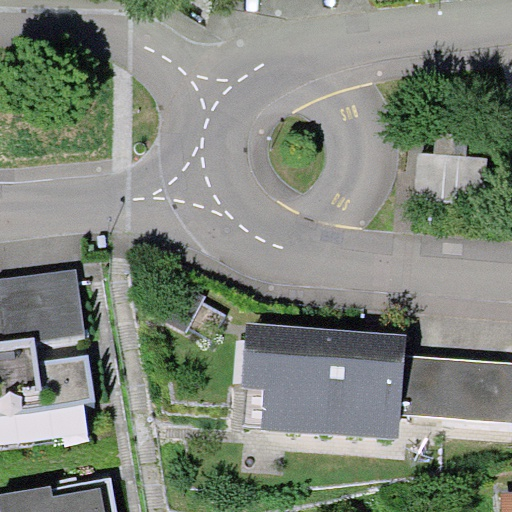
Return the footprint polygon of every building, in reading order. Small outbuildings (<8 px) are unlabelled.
[(416,199),(490,201),(492,157),(417,155),(416,199)] [(0,417),(94,405),(76,284),(0,295),(0,417)] [(383,451),(388,356),(245,349),(242,417),(264,418),(262,445),(383,451)] [(507,376),(401,370),(397,440),(504,446),(507,376)] [(0,511),(116,511),(112,485),(0,507),(0,511)]
